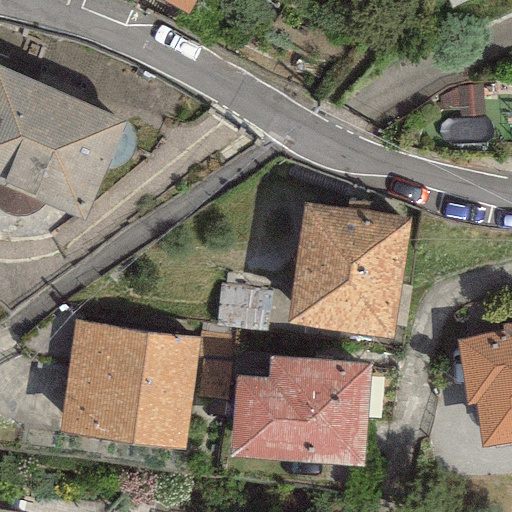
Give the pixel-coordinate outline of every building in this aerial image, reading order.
[(101,152),(117,150),(126,136),(120,120),(0,67),(0,190),(20,200),(42,186),(78,204),(101,152)] [(511,155),(511,78),(465,83),(440,92),(397,122),(397,145),(443,156),(511,155)] [(391,284),(401,217),(306,203),(291,310),(385,323),(391,284)] [(264,329),(270,291),(219,283),(213,321),(264,329)] [(402,326),(408,286),(391,284),(385,323),(402,326)] [(72,364),(78,323),(51,319),(21,349),(29,358),(72,364)] [(179,425),(191,339),(78,323),(72,364),(64,421),(131,434),(133,419),(179,425)] [(226,397),(234,329),(201,324),(197,357),(202,358),(197,393),(226,397)] [(511,328),(509,329),(510,335),(465,342),(472,390),(480,388),(486,431),(511,427),(511,328)] [(354,431),(359,366),(276,361),(274,381),(242,378),(238,441),(322,447),(323,428),(354,431)] [(354,431),(389,418),(396,370),(359,366),(354,431)]
